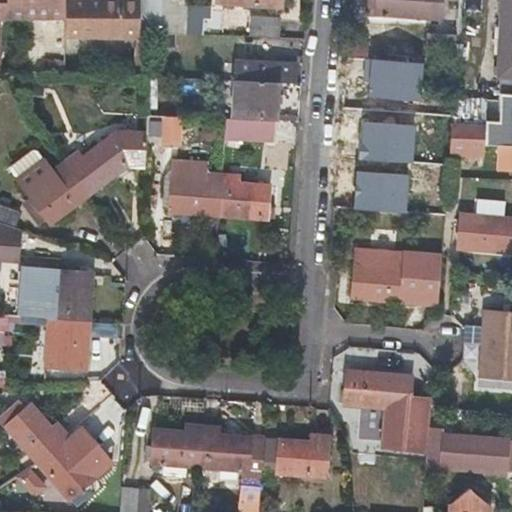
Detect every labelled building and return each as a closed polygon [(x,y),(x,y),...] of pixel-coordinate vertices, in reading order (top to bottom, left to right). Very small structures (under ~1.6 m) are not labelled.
[(0,16),(64,15),(64,0),(5,0),(6,1),(0,1),(0,16)] [(64,0),(64,15),(64,37),(144,39),(145,0),(64,0)] [(440,0),(374,0),(373,13),(439,19),(440,0)] [(480,12),(481,0),(466,0),(466,10),(480,12)] [(511,0),(499,0),(497,76),(511,76),(511,0)] [(276,37),(277,28),(277,19),(248,18),(248,37),(276,37)] [(453,64),(454,50),(455,36),(430,34),(428,62),(453,64)] [(234,61),(233,80),(277,81),(294,82),(294,63),(234,61)] [(239,118),(274,120),(276,120),(277,81),(233,80),(232,118),(239,118)] [(288,85),(287,116),(299,116),(300,86),(288,85)] [(485,124),(485,144),(511,145),(511,93),(499,93),(497,121),(485,121),(485,124)] [(486,99),(451,97),(450,122),(485,124),(485,121),(486,99)] [(360,104),(357,137),(355,170),(394,173),(398,107),(360,104)] [(145,114),(144,132),(143,149),(161,149),(162,115),(145,114)] [(272,142),(274,120),(239,118),(239,140),(272,142)] [(486,150),(485,144),(485,124),(450,122),(447,149),(486,150)] [(75,152),(62,160),(85,193),(125,164),(143,165),(143,149),(144,132),(117,130),(79,158),(75,152)] [(17,178),(44,159),(35,147),(31,147),(10,162),(9,167),(17,178)] [(221,174),(205,173),(205,161),(174,158),(169,211),(217,215),(221,174)] [(17,178),(29,194),(53,176),(49,170),(51,169),(44,159),(17,178)] [(47,220),(85,193),(62,160),(62,161),(51,169),(49,170),(53,176),(29,194),(28,194),(47,220)] [(236,175),(221,174),(217,215),(266,219),(268,185),(236,183),(236,175)] [(0,221),(14,226),(20,210),(0,203),(0,221)] [(458,249),(490,251),(511,252),(511,222),(459,220),(458,249)] [(0,221),(0,255),(16,257),(19,228),(14,226),(0,221)] [(358,247),(354,297),(434,302),(437,254),(358,247)] [(30,301),(29,316),(49,317),(88,321),(92,271),(23,268),(20,300),(30,301)] [(511,376),(511,312),(486,311),(480,374),(511,376)] [(88,321),(49,317),(48,334),(55,335),(53,350),(43,349),(41,365),(84,369),(88,321)] [(409,396),(411,375),(348,369),(345,399),(387,403),(384,443),(427,446),(428,429),(430,397),(409,396)] [(215,421),(217,399),(204,398),(202,421),(215,421)] [(0,421),(37,464),(65,438),(54,426),(49,430),(27,406),(21,411),(15,405),(0,417),(0,421)] [(198,466),(201,426),(184,425),(183,432),(152,429),(150,463),(198,466)] [(217,427),(201,426),(198,466),(246,469),(248,436),(216,434),(217,427)] [(449,470),(475,471),(507,472),(509,439),(445,435),(446,430),(428,429),(427,446),(426,474),(448,475),(449,470)] [(322,475),(323,455),(324,435),(308,433),(308,440),(263,437),(261,470),(322,475)] [(76,450),(65,438),(37,464),(68,500),(91,479),(71,456),(76,450)] [(32,468),(19,484),(40,501),(53,485),(32,468)] [(121,486),(119,511),(150,511),(151,488),(121,486)] [(451,505),(451,511),(487,511),(488,504),(469,488),(451,505)]
